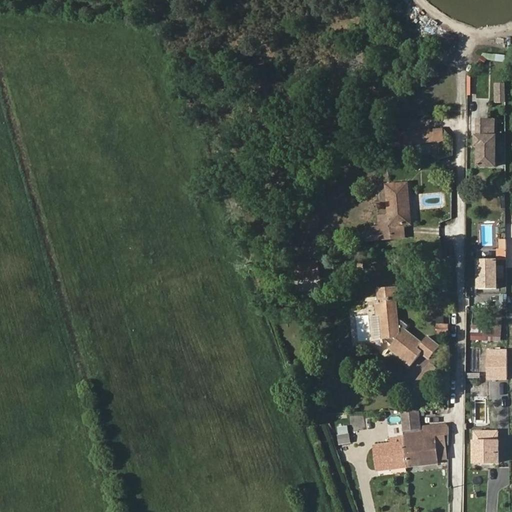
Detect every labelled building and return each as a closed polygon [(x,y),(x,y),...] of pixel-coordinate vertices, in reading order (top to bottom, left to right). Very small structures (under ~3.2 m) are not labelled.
[(484,59),(506,61),(506,54),(485,52),(484,59)] [(495,82),(494,102),(506,103),(507,83),(495,82)] [(445,142),(444,127),(406,132),(407,146),(445,142)] [(496,166),(496,136),(477,136),(477,146),(479,146),(481,146),(481,148),(479,151),(479,166),(496,166)] [(409,200),(408,183),(387,185),(389,216),(380,216),(381,226),(369,227),(369,232),(370,240),(392,238),(391,226),(404,225),(409,224),(407,200),(409,200)] [(405,237),(404,225),(391,226),(392,238),(405,237)] [(370,240),(369,232),(351,233),(352,241),(370,240)] [(497,289),(497,259),(479,260),(480,289),(497,289)] [(321,279),(321,262),(300,261),(300,279),(321,279)] [(399,299),(398,286),(378,288),(379,301),(369,301),(369,305),(375,305),(379,304),(380,314),(383,339),(386,339),(393,344),(389,348),(411,366),(421,354),(429,360),(440,346),(427,336),(422,342),(406,330),(408,326),(401,320),(399,320),(397,299),(399,299)] [(501,337),(502,317),(495,316),(495,326),(489,326),(488,337),(501,337)] [(448,334),(448,325),(437,325),(437,334),(448,334)] [(488,337),(489,326),(472,326),(472,336),(488,337)] [(508,378),(508,358),(490,358),(490,378),(508,378)] [(414,381),(423,390),(441,371),(433,362),(414,381)] [(421,426),(419,410),(401,411),(404,436),(406,448),(423,446),(421,430),(422,430),(421,426)] [(349,433),(348,425),(338,427),(339,434),(349,433)] [(449,435),(449,427),(422,430),(421,430),(423,446),(406,448),(408,466),(438,463),(435,436),(449,435)] [(351,442),(350,434),(338,436),(339,444),(351,442)] [(408,466),(406,448),(404,436),(392,438),(392,444),(375,446),(378,470),(393,468),(393,473),(407,471),(406,467),(408,466)] [(499,463),(499,441),(475,441),(475,463),(499,463)]
